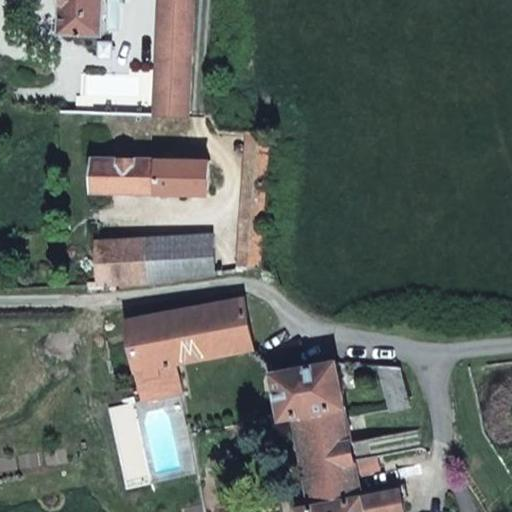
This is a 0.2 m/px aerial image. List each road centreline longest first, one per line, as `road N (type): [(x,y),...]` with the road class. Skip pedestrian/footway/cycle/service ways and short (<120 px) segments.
road 1 (unclassified): [(511,347),(441,356),(381,347),(286,316),(266,290),(245,283),(131,296)]
road 2 (track): [(131,296),(0,297)]
